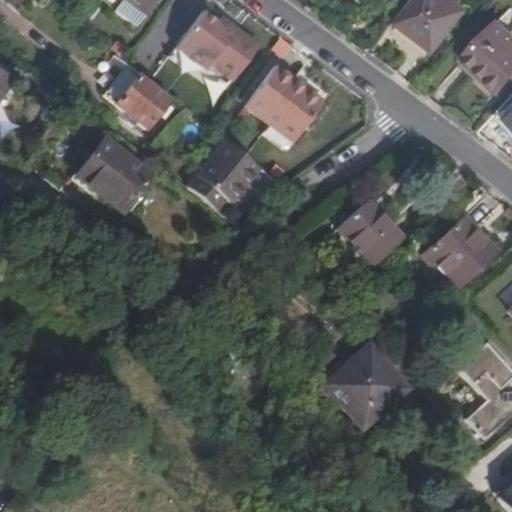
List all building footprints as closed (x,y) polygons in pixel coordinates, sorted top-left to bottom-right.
[(161,0),(128,0),(151,16),(161,0)] [(436,52),(467,11),(452,0),(419,0),(400,25),(436,52)] [(234,34),(218,23),(204,12),(179,48),(201,65),(209,70),(212,66),(234,82),(261,46),(237,29),(234,34)] [(222,18),(218,23),(234,34),(237,29),(222,18)] [(511,79),(511,33),(499,22),(465,60),(477,71),(500,92),(511,79)] [(472,76),(477,71),(465,60),(460,66),(472,76)] [(324,103),(276,67),(246,107),(294,143),(324,103)] [(0,95),(11,81),(0,72),(0,95)] [(144,130),(168,99),(138,75),(113,105),(144,130)] [(86,97),(80,103),(87,109),(92,102),(86,97)] [(122,213),(150,176),(103,140),(75,177),(122,213)] [(232,204),(260,169),(227,143),(199,178),(232,204)] [(160,178),(165,171),(153,161),(147,168),(160,178)] [(373,197),(364,205),(375,217),(379,214),(403,240),(407,236),(373,197)] [(374,266),(403,240),(379,214),(375,217),(364,205),(338,228),(374,266)] [(456,291),(496,254),(477,233),(475,235),(461,220),(424,256),(456,291)] [(349,306),(327,282),(288,316),(305,336),(299,342),(321,366),(366,326),(349,306)] [(509,307),(511,304),(511,282),(499,295),(509,307)] [(367,435),(412,387),(363,341),(318,390),(367,435)] [(511,374),(485,346),(456,370),(486,402),(465,420),(483,440),(511,414),(511,374)] [(511,478),(495,493),(498,498),(511,486),(511,478)] [(511,511),(511,486),(498,498),(511,511)]
